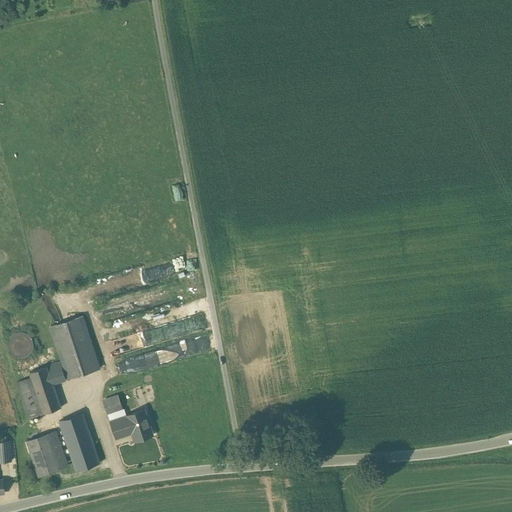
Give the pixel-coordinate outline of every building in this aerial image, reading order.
[(162,283),(104,304),(109,318),(167,297),(162,283)] [(81,316),(50,326),(62,361),(67,379),(99,368),(81,316)] [(7,349),(10,353),(14,356),(19,358),(24,357),(29,354),(32,350),(33,345),(32,341),(30,336),(26,333),(22,332),(17,332),(12,334),(8,338),(7,343),(7,349)] [(67,379),(62,361),(46,367),(51,379),(51,380),(52,384),(67,379)] [(46,367),(29,372),(31,378),(34,385),(51,379),(46,367)] [(34,385),(31,378),(16,383),(29,419),(43,414),(34,385)] [(51,379),(34,385),(43,414),(60,408),(52,384),(51,380),(51,379)] [(117,396),(103,401),(107,413),(121,409),(118,399),(117,396)] [(143,410),(126,416),(110,422),(116,438),(133,432),(132,431),(137,429),(140,438),(152,434),(143,410)] [(99,463),(82,413),(59,421),(65,438),(70,452),(76,471),(99,463)] [(48,434),(27,441),(38,476),(60,469),(48,434)] [(65,438),(58,440),(63,455),(70,452),(65,438)] [(9,441),(0,442),(0,462),(10,461),(9,441)]
